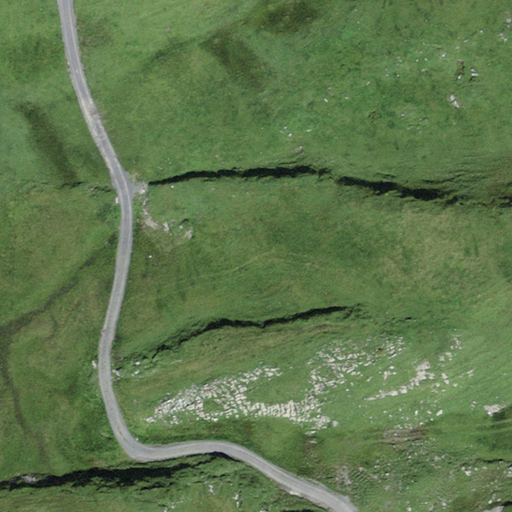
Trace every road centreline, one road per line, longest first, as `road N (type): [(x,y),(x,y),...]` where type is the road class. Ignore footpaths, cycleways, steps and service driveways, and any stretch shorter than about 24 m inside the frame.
road 1 (track): [(127,186),(103,369),(123,437),(153,453),(228,448),(346,511)]
road 2 (track): [(127,186),(51,62),(29,0)]
